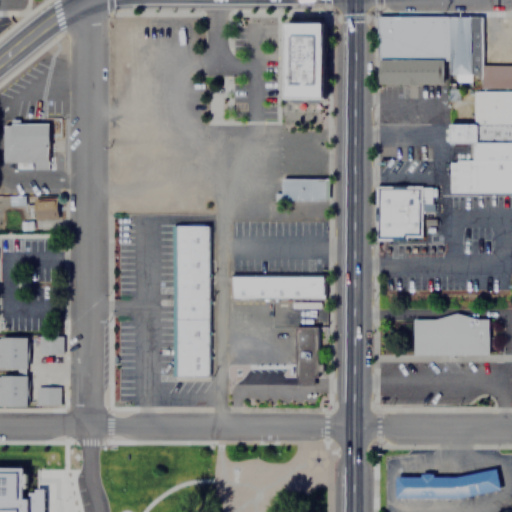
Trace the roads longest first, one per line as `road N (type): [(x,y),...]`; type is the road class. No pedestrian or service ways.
road 1 (tertiary): [(511,426),(0,425)]
road 2 (trunk): [(353,0),(353,511)]
road 3 (residential): [(91,425),(93,0)]
